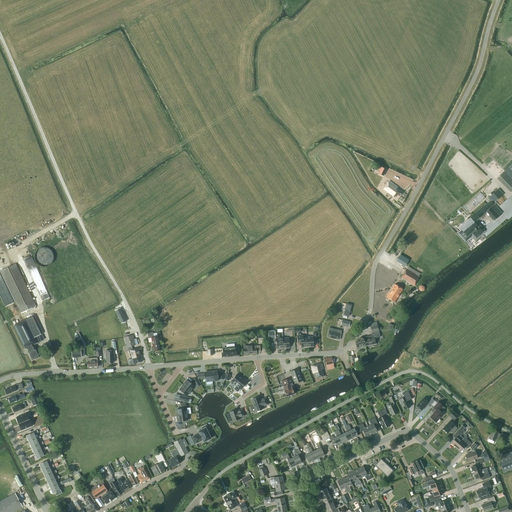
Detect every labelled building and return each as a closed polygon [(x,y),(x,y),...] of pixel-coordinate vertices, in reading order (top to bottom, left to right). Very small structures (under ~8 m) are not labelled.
[(511,179),(504,172),(497,179),(511,193),(511,192),(511,179)] [(399,196),(402,192),(397,188),(398,187),(389,181),(384,189),(395,197),(397,194),(399,196)] [(468,237),(472,233),(473,234),(472,235),(475,239),(480,235),(479,234),(483,231),(482,231),(484,230),(482,229),(484,227),(482,224),(478,227),(474,222),(486,212),(494,220),(502,213),(494,203),(504,194),(499,189),(488,198),(491,200),(483,208),(483,207),(470,218),(460,227),(461,229),(468,237)] [(21,313),(36,306),(16,263),(1,270),(21,313)] [(35,266),(29,268),(42,301),(47,298),(35,266)] [(419,277),(407,269),(401,278),(414,286),(419,277)] [(393,301),(396,297),(397,297),(402,289),(395,284),(387,296),(393,301)] [(352,305),(347,304),(346,310),(345,309),(343,315),(349,316),(352,305)] [(125,317),(120,308),(115,310),(119,319),(125,317)] [(25,348),(27,348),(28,351),(32,360),(36,358),(40,356),(36,348),(35,348),(33,345),(39,342),(44,339),(41,334),(43,333),(35,315),(14,325),(25,348)] [(327,337),(339,340),(342,330),(329,327),(327,337)] [(160,345),(158,336),(157,333),(153,333),(153,332),(147,333),(149,338),(151,338),(153,347),(154,347),(154,351),(160,350),(159,345),(160,345)] [(301,347),(307,347),(307,337),(303,337),(303,335),(301,335),(301,333),(298,333),(298,343),(301,343),(301,347)] [(313,339),(316,339),(316,333),(313,333),(313,336),(307,337),(307,347),(314,346),(313,339)] [(374,334),(363,337),(365,346),(376,344),(374,337),(374,334)] [(134,364),(142,361),(141,356),(142,356),(139,347),(133,349),(132,346),(135,345),(133,335),(124,337),(128,351),(129,350),(131,359),(132,358),(134,364)] [(359,338),(356,341),(357,348),(365,346),(363,337),(359,338)] [(257,353),(257,351),(260,351),(260,346),(256,346),(255,345),(244,346),(244,349),(244,354),(257,353)] [(239,351),(239,347),(223,348),(224,357),(226,356),(237,355),(236,351),(239,351)] [(72,357),(81,357),(81,348),(71,349),(72,357)] [(107,363),(113,362),(113,358),(114,358),(114,350),(106,351),(106,360),(107,360),(107,363)] [(97,357),(87,358),(88,361),(88,367),(98,366),(98,360),(97,357)] [(325,359),(326,366),(333,364),(332,357),(325,359)] [(322,363),(311,366),(313,373),(314,373),(316,378),(324,376),(322,369),(324,369),(322,363)] [(290,371),(295,383),(303,381),(298,369),(290,371)] [(231,381),(236,385),(242,377),(237,374),(231,381)] [(192,379),(196,387),(201,384),(196,377),(192,379)] [(241,389),(247,381),(242,377),(236,385),(241,389)] [(282,381),(284,386),(282,387),(284,386),(285,389),(283,390),(284,393),(285,393),(287,396),(295,394),(292,387),(294,386),(291,377),(282,381)] [(183,384),(191,391),(195,386),(187,380),(183,384)] [(8,388),(9,388),(5,390),(7,394),(10,392),(11,393),(17,390),(23,387),(21,383),(15,385),(8,388)] [(191,391),(183,384),(179,389),(187,395),(191,391)] [(410,390),(407,391),(403,393),(405,397),(399,400),(401,404),(404,409),(410,406),(408,400),(414,397),(410,390)] [(17,398),(19,397),(20,400),(26,397),(24,394),(20,395),(20,393),(16,395),(14,396),(9,399),(10,403),(14,401),(18,400),(17,398)] [(396,409),(397,409),(394,404),(396,403),(393,395),(388,397),(391,403),(386,405),(390,412),(392,415),(397,413),(396,409)] [(34,406),(39,404),(36,396),(31,399),(34,406)] [(259,397),(252,399),(256,411),(264,408),(263,406),(269,404),(266,397),(262,399),(263,399),(261,400),(259,397)] [(422,410),(427,404),(430,407),(435,401),(432,398),(429,402),(423,398),(417,405),(422,410)] [(18,411),(24,408),(23,405),(25,404),(24,402),(22,403),(16,406),(12,408),(14,412),(18,410),(18,411)] [(430,417),(432,419),(431,419),(432,420),(432,419),(436,422),(444,414),(442,412),(445,408),(438,402),(433,407),(436,410),(430,417)] [(240,419),(239,417),(245,415),(242,409),(239,410),(239,411),(237,411),(236,409),(229,412),(233,422),(240,419)] [(378,418),(383,429),(390,426),(385,415),(388,414),(385,409),(378,412),(380,417),(378,418)] [(458,415),(453,411),(449,415),(455,419),(458,415)] [(16,417),(19,423),(29,419),(27,413),(16,417)] [(371,425),(368,426),(372,434),(377,432),(374,425),(378,424),(375,417),(369,420),(371,425)] [(32,426),(29,419),(19,423),(22,430),(32,426)] [(455,426),(456,426),(450,420),(443,429),(448,433),(450,431),(453,433),(457,428),(455,426)] [(366,437),(372,434),(368,426),(365,428),(362,423),(357,426),(360,432),(363,430),(366,437)] [(47,432),(50,431),(46,424),(40,427),(42,431),(46,430),(47,432)] [(192,436),(196,444),(203,440),(204,442),(211,438),(208,432),(210,431),(206,425),(201,427),(202,429),(198,431),(199,433),(192,436)] [(349,425),(347,426),(353,438),(358,436),(354,428),(351,430),(349,425)] [(455,438),(451,443),(456,447),(461,440),(463,438),(461,436),(465,431),(463,430),(465,428),(462,425),(453,436),(455,438)] [(347,432),(344,433),(348,441),(353,438),(347,426),(345,427),(347,432)] [(499,432),(493,429),(489,438),(488,441),(493,444),(494,441),(497,436),(500,438),(500,439),(509,442),(511,436),(501,433),(501,434),(498,433),(499,432)] [(34,434),(38,432),(37,430),(33,432),(27,436),(29,441),(36,438),(34,434)] [(339,430),(337,431),(343,443),(348,441),(344,433),(341,435),(339,430)] [(337,446),(343,443),(337,431),(334,432),(337,437),(334,438),(332,436),(330,437),(333,444),(336,443),(337,446)] [(40,436),(36,438),(29,441),(32,447),(39,443),(37,440),(41,438),(40,436)] [(180,455),(181,456),(188,453),(181,438),(174,442),(178,449),(180,455)] [(461,440),(456,447),(460,451),(464,446),(467,448),(472,443),(467,439),(466,440),(464,438),(463,438),(461,440)] [(43,442),(39,443),(32,447),(34,452),(41,449),(40,445),(44,444),(43,442)] [(319,449),(316,450),(319,458),(325,455),(319,443),(316,444),(319,449)] [(478,458),(475,450),(478,446),(474,443),(470,447),(472,452),(466,455),(468,461),(478,458)] [(48,448),(48,446),(45,447),(41,449),(34,452),(37,459),(44,456),(42,451),(46,449),(48,448)] [(319,458),(316,450),(313,451),(310,447),(308,448),(314,460),(319,458)] [(309,463),(314,460),(308,448),(306,449),(308,454),(305,455),(309,463)] [(171,453),(174,458),(168,461),(171,467),(179,463),(176,457),(180,455),(178,449),(171,453)] [(296,456),(293,457),(297,465),(302,463),(300,458),(303,457),(299,449),(294,451),(296,456)] [(62,460),(64,459),(62,454),(61,454),(60,451),(50,456),(52,459),(61,455),(62,457),(60,458),(62,460)] [(297,465),(293,457),(290,459),(286,451),(281,454),(283,457),(284,459),(287,458),(291,468),(297,465)] [(511,468),(511,452),(498,458),(504,472),(511,468)] [(159,463),(154,466),(156,469),(153,471),(153,470),(155,475),(159,474),(159,473),(165,470),(161,462),(165,460),(161,453),(155,456),(159,463)] [(375,465),(381,471),(387,464),(390,461),(386,458),(384,461),(381,458),(375,465)] [(51,459),(46,461),(47,461),(40,464),(42,470),(49,466),(47,463),(51,461),(51,459)] [(424,473),(422,469),(425,468),(420,459),(415,461),(421,474),(424,473)] [(482,459),(475,461),(477,465),(471,467),(473,473),(481,470),(479,464),(483,463),(482,459)] [(419,475),(421,474),(415,461),(410,464),(411,467),(407,469),(410,475),(417,472),(419,475)] [(53,464),(49,466),(42,470),(45,475),(52,472),(50,468),(54,466),(53,464)] [(396,467),(395,466),(394,466),(392,469),(387,464),(381,471),(387,477),(394,470),(396,467)] [(262,465),(258,467),(259,469),(259,470),(261,477),(268,474),(265,467),(264,468),(262,465)] [(140,473),(137,475),(141,483),(150,478),(144,466),(138,469),(140,473)] [(364,466),(358,469),(362,477),(366,475),(366,477),(367,480),(373,478),(369,470),(366,471),(364,466)] [(483,480),(490,477),(488,471),(487,471),(487,468),(481,470),(473,473),(475,479),(481,477),(483,480)] [(359,480),(358,479),(362,477),(358,469),(353,471),(359,484),(361,483),(360,480),(359,480)] [(45,475),(48,481),(54,478),(53,474),(57,472),(56,470),(52,472),(45,475)] [(134,486),(138,483),(133,473),(132,473),(131,471),(127,473),(134,486)] [(348,476),(351,482),(355,480),(355,482),(356,486),(359,484),(353,471),(347,474),(348,476)] [(249,474),(241,478),(244,484),(252,480),(249,474)] [(48,481),(50,487),(57,483),(55,480),(59,478),(58,476),(54,478),(48,481)] [(274,480),(275,484),(284,483),(283,476),(274,477),(269,478),(270,481),(274,480)] [(349,492),(351,491),(350,487),(349,488),(348,486),(352,484),(351,482),(348,476),(343,479),(349,492)] [(123,482),(125,486),(127,490),(132,487),(127,480),(124,481),(121,477),(120,478),(122,483),(123,482)] [(127,490),(125,486),(123,482),(122,483),(120,478),(118,479),(121,484),(118,485),(123,492),(127,490)] [(347,493),(349,492),(343,479),(337,481),(341,490),(345,488),(346,489),(345,490),(347,493)] [(61,481),(57,483),(50,487),(53,493),(60,490),(58,485),(62,484),(61,481)] [(94,490),(92,492),(96,498),(106,491),(107,490),(103,484),(105,483),(103,481),(92,488),(94,490)] [(122,493),(118,486),(115,481),(112,483),(114,486),(112,487),(113,488),(118,496),(122,493)] [(428,482),(422,484),(423,488),(428,486),(428,488),(431,487),(432,490),(442,487),(440,481),(429,485),(428,482)] [(489,493),(487,488),(491,486),(489,481),(482,484),(484,488),(476,491),(479,497),(489,493)] [(277,492),(277,491),(286,489),(284,483),(275,484),(276,489),(272,490),(272,492),(271,492),(271,496),(277,495),(277,492)] [(328,493),(327,490),(332,487),(333,490),(336,488),(334,483),(330,484),(331,485),(326,488),(318,491),(320,494),(318,495),(319,497),(328,493)] [(385,493),(387,493),(392,490),(390,485),(383,489),(385,493)] [(445,492),(442,487),(432,490),(434,494),(428,496),(430,502),(439,499),(437,495),(445,492)] [(106,491),(107,493),(100,498),(102,500),(104,499),(107,503),(116,497),(110,489),(107,490),(106,491)] [(236,497),(233,492),(223,497),(230,510),(236,507),(236,506),(238,505),(234,498),(236,497)] [(0,501),(0,511),(13,511),(23,507),(15,493),(0,501)] [(330,496),(328,493),(319,497),(320,499),(322,498),(323,501),(336,496),(335,494),(330,496)] [(95,504),(94,502),(96,501),(91,494),(89,495),(84,499),(88,505),(84,507),(87,511),(94,511),(96,511),(99,509),(95,504)] [(341,496),(345,503),(350,501),(346,494),(341,496)] [(333,503),(332,500),(337,498),(336,496),(323,501),(325,504),(323,505),(324,507),(333,503)] [(491,503),(495,501),(493,496),(487,499),(488,502),(482,505),(484,511),(493,508),(491,503)] [(276,501),(277,506),(286,504),(285,497),(276,499),(276,498),(271,499),(272,502),(276,501)] [(74,502),(79,510),(78,511),(87,511),(84,507),(79,499),(74,502)] [(397,506),(398,507),(394,508),(395,511),(401,511),(403,511),(402,511),(403,511),(408,510),(405,503),(403,499),(396,502),(398,506),(397,506)] [(441,502),(440,499),(434,501),(436,506),(437,506),(439,509),(441,508),(441,509),(449,505),(447,500),(441,502)] [(76,511),(71,502),(66,505),(68,510),(70,509),(71,511),(76,511)] [(335,506),(333,503),(324,507),(325,510),(327,509),(328,511),(335,508),(335,509),(341,506),(340,504),(335,506)]
